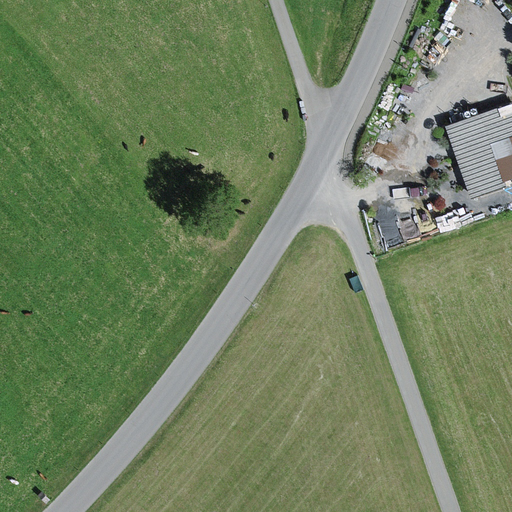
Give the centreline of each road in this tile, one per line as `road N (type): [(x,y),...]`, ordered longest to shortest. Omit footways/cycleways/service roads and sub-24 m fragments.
road 1 (unclassified): [(325,147),(194,357),(62,511)]
road 2 (unclassified): [(453,511),(325,147)]
road 3 (unclassified): [(392,0),(325,147)]
road 4 (unclassified): [(325,147),(274,0)]
